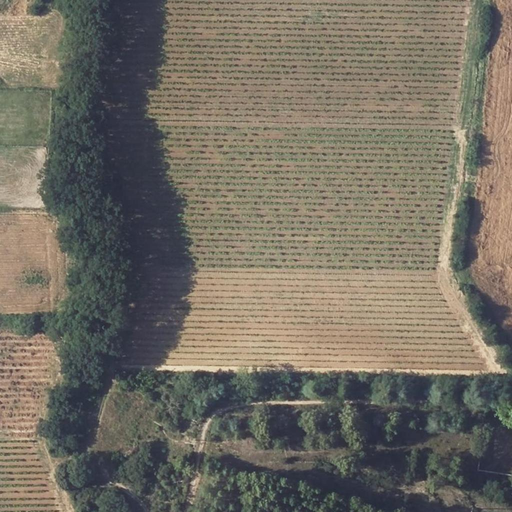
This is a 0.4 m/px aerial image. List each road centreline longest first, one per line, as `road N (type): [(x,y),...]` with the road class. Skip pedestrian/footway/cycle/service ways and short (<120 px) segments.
road 1 (track): [(141,511),(91,449),(55,463),(50,447),(75,387),(87,326),(85,269),(57,132),(68,0)]
road 2 (track): [(108,0),(97,117),(112,356),(91,449)]
road 3 (track): [(510,395),(444,260),(476,0)]
road 4 (track): [(188,511),(205,430),(228,408),(511,395)]
